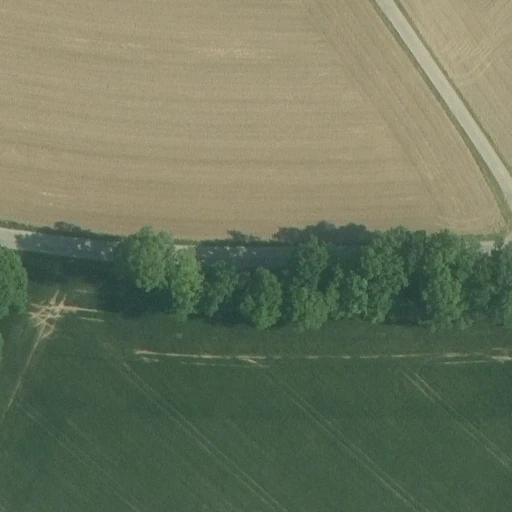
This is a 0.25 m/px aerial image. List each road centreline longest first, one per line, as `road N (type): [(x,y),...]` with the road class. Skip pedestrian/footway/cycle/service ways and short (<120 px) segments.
road 1 (residential): [(511,250),(143,251),(0,237)]
road 2 (residential): [(384,0),(511,191)]
